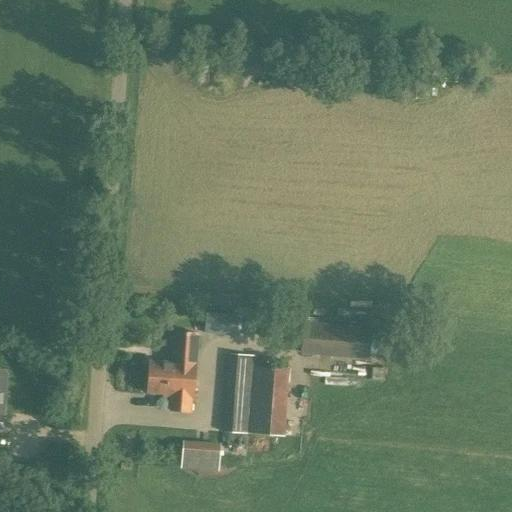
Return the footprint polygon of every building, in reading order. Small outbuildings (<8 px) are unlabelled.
[(404,69),(403,79),(402,99),(413,99),(417,99),(427,100),(427,99),(428,70),(404,69)] [(204,333),(234,336),(236,315),(206,312),(204,333)] [(370,327),(303,322),(301,353),(368,358),(370,327)] [(169,394),(169,396),(193,398),(197,334),(172,332),(171,362),(148,361),(146,393),(169,394)] [(230,353),(223,431),(248,433),(249,416),(254,366),(254,355),(230,353)] [(249,416),(248,433),(282,436),(288,368),(254,366),(249,416)] [(182,441),(180,467),(218,470),(219,444),(182,441)]
